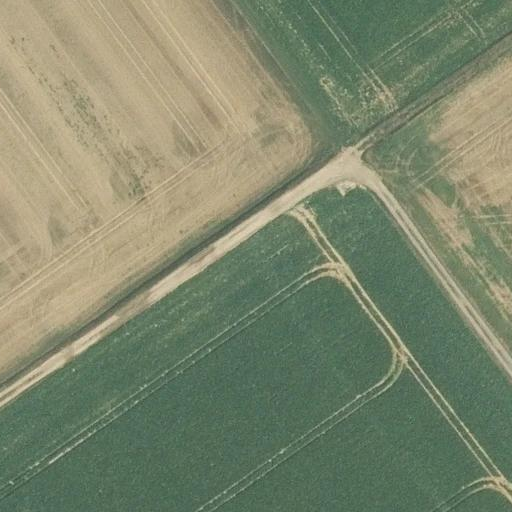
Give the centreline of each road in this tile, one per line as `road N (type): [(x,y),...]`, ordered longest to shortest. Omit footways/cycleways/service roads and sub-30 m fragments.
road 1 (track): [(0,400),(511,40)]
road 2 (track): [(233,0),(511,371)]
